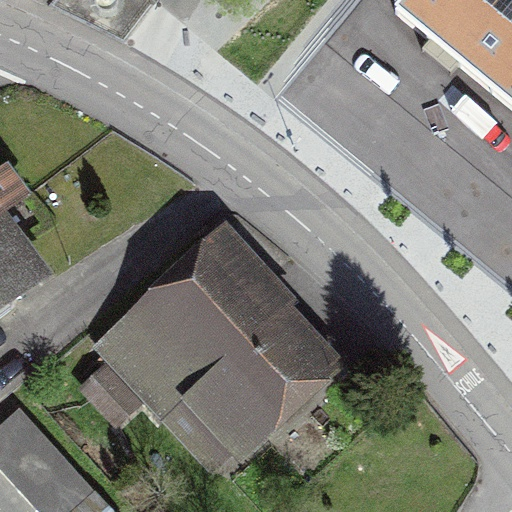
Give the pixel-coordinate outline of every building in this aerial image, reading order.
[(511,0),(404,0),(403,3),(511,92),(511,0)] [(0,192),(0,212),(9,204),(0,192)] [(0,297),(32,274),(0,230),(0,297)] [(216,246),(105,343),(216,470),(327,374),(216,246)] [(19,412),(0,429),(0,470),(37,511),(74,511),(94,494),(19,412)]
